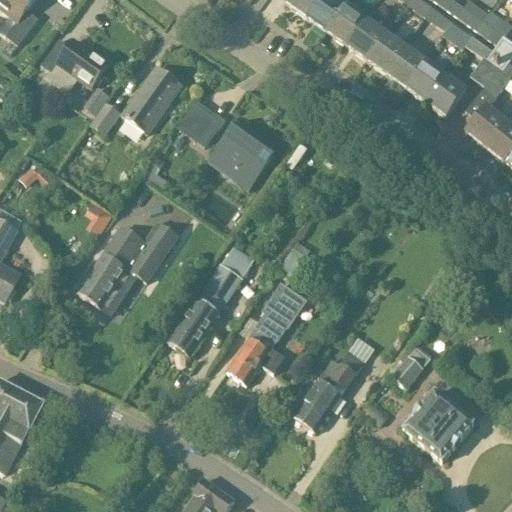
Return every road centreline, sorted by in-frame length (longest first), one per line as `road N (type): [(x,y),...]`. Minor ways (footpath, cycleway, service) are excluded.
road 1 (residential): [(511,231),(347,96),(279,77),(174,0)]
road 2 (residential): [(278,511),(193,457),(0,366)]
